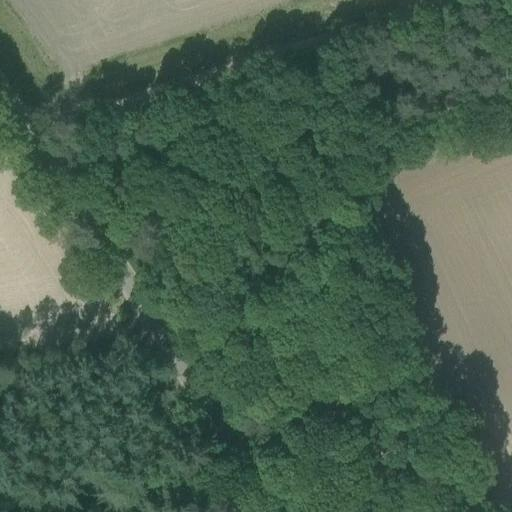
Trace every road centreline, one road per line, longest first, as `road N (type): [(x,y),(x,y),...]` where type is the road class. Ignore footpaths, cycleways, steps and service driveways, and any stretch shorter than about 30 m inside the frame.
road 1 (unclassified): [(303,511),(207,384),(0,67)]
road 2 (track): [(41,123),(414,0)]
